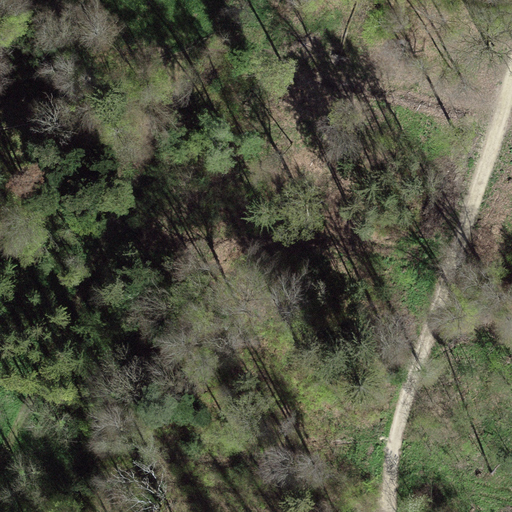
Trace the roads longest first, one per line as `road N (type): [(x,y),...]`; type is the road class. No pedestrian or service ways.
road 1 (track): [(0,452),(172,77),(9,0)]
road 2 (track): [(388,511),(407,388),(511,69)]
